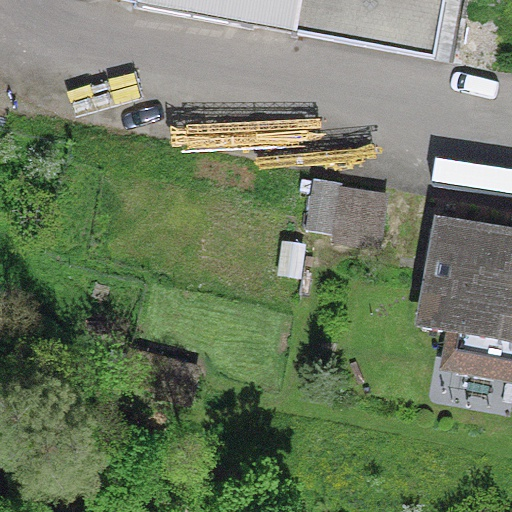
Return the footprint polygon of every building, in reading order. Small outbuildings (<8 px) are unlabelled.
[(136,12),(428,62),(439,0),(436,0),(100,0),(99,6),(136,12)] [(329,240),(336,197),(337,190),(310,185),(302,236),(329,240)] [(334,233),(374,239),(380,204),(341,198),(334,233)] [(511,247),(511,248),(511,242),(438,228),(418,332),(511,348),(511,247)] [(275,280),(295,283),(300,252),(280,249),(275,280)] [(155,402),(185,409),(194,374),(125,356),(118,386),(157,396),(155,402)]
